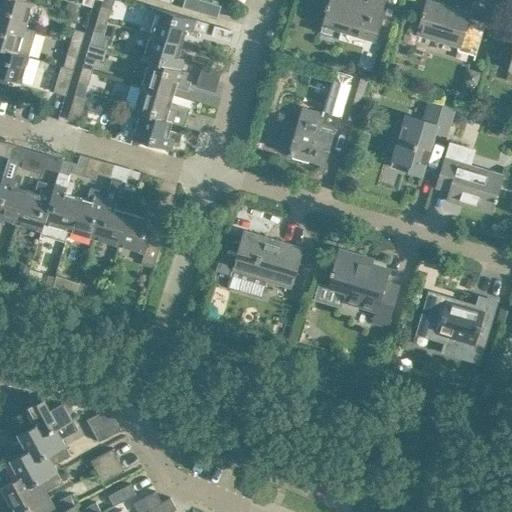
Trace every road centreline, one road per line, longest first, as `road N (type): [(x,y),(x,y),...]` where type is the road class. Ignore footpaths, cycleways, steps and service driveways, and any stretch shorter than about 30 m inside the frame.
road 1 (residential): [(253,511),(177,482),(130,411),(205,171)]
road 2 (residential): [(205,171),(482,255),(511,255)]
road 3 (residential): [(205,171),(0,119)]
road 4 (residential): [(205,171),(259,0)]
